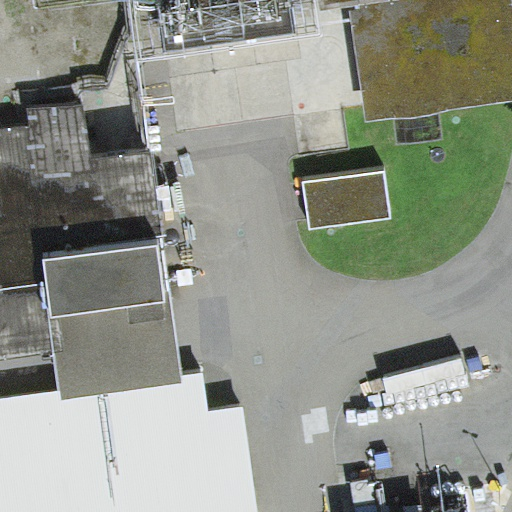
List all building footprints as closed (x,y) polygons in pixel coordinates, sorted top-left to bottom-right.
[(162,0),(166,22),(284,2),(283,0),(162,0)] [(361,2),(378,112),(511,92),(511,0),(326,0),(327,7),(361,2)] [(188,25),(190,116),(363,112),(361,21),(188,25)] [(26,115),(0,119),(0,332),(59,324),(67,379),(186,361),(150,129),(101,136),(92,79),(22,90),(26,115)] [(387,159),(304,172),(312,226),(396,213),(387,159)]
